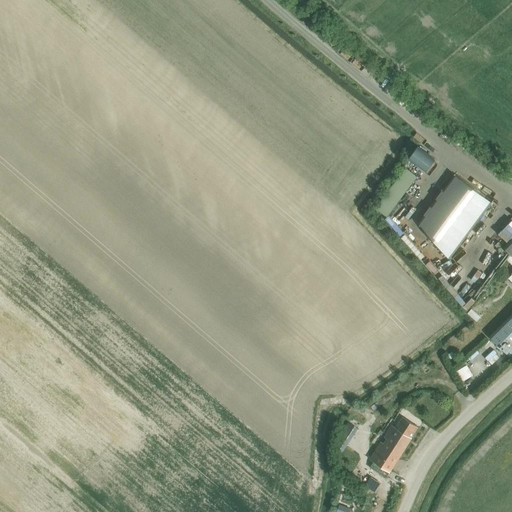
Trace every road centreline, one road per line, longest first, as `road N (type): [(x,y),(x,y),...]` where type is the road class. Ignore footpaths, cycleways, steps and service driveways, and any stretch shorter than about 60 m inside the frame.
road 1 (unclassified): [(511,197),(265,0)]
road 2 (unclassified): [(402,511),(430,453),(511,375)]
